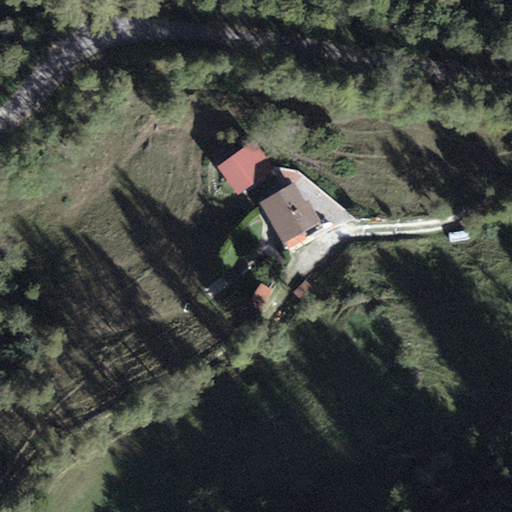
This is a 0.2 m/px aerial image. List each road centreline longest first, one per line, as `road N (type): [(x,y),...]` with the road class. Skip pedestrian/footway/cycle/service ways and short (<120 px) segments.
road 1 (track): [(511,191),(496,209),(342,296),(190,369),(87,435),(15,499),(11,511)]
road 2 (unclassified): [(511,80),(300,44),(135,28),(78,43),(0,122)]
